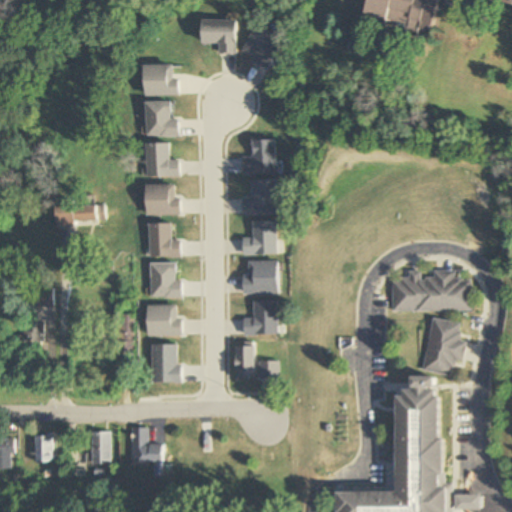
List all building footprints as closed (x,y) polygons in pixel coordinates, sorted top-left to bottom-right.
[(440,0),(370,0),(366,19),(432,35),(440,0)] [(76,206),(75,200),(58,200),(58,226),(107,226),(107,205),(76,206)] [(471,312),(471,280),(455,280),(455,271),(434,271),(433,278),(421,278),(421,271),(409,271),(409,280),(393,279),(393,312),(471,312)] [(53,290),(38,290),(38,306),(53,306),(53,290)] [(118,358),(135,358),(135,316),(118,316),(118,358)] [(462,362),(465,342),(459,341),(461,323),(432,319),(424,372),(452,376),(454,361),(462,362)] [(17,337),(17,351),(43,351),(43,324),(25,324),(25,337),(17,337)] [(237,344),(237,383),(256,383),(256,344),(237,344)] [(398,492),(342,491),(341,511),(451,511),(452,485),(444,485),(445,438),(439,438),(440,377),(413,377),(413,390),(400,389),(398,492)] [(133,428),(133,463),(164,463),(164,446),(149,446),(149,428),(133,428)] [(94,433),(94,465),(113,465),(113,433),(94,433)] [(54,463),(54,436),(37,436),(37,463),(54,463)] [(0,439),(0,470),(16,471),(16,440),(0,439)]
